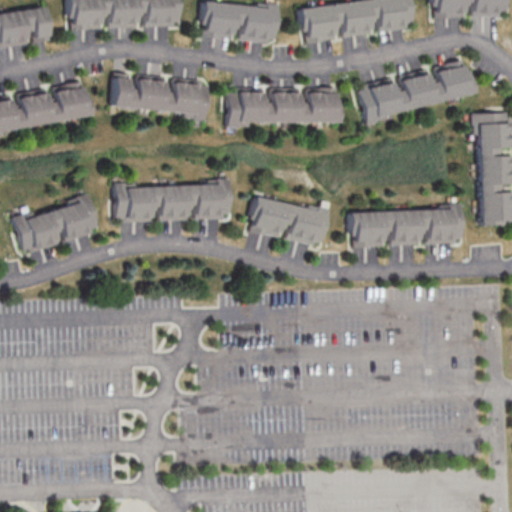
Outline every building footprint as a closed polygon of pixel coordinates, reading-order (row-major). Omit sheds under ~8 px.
[(63,0),(175,0),(176,20),(170,21),(170,25),(142,26),(142,15),(134,15),(134,26),(106,28),(105,16),(98,17),(98,28),(84,28),(84,30),(68,31),(68,19),(64,19),(63,0)] [(232,40),(271,44),(275,7),(207,0),(198,0),(195,37),(232,40)] [(293,9),(354,0),(404,0),(408,22),(402,23),(402,27),(375,31),(373,20),(365,22),(367,33),(339,37),(337,26),(330,27),(331,38),(318,40),(318,42),(302,44),(300,32),(297,32),(293,9)] [(504,17),(503,0),(426,0),(427,17),(504,17)] [(0,46),(45,42),(42,6),(0,10),(0,46)] [(470,93),(382,114),(383,118),(373,121),(362,124),(354,90),(361,89),(360,85),(387,78),(389,89),(397,87),(395,76),(422,70),(425,80),(432,79),(429,68),(443,64),(443,63),(458,59),(461,71),(465,70),(470,93)] [(107,109),(202,116),(204,79),(110,72),(107,109)] [(86,115),(0,130),(0,95),(4,95),(5,106),(14,105),(12,94),(39,89),(41,100),(49,98),(47,87),(61,85),(60,83),(76,81),(78,92),(82,92),(86,115)] [(335,122),(245,122),(245,126),(235,126),(235,127),(223,127),(223,92),(230,92),(230,88),(258,88),(258,99),(266,99),(266,88),(294,88),(294,99),(302,100),(302,88),(316,88),(316,87),(332,87),(332,99),(335,99),(335,122)] [(511,225),(511,191),(500,191),(500,184),(510,184),(510,155),(499,155),(499,149),(508,148),(508,112),(473,112),(474,225),(511,225)] [(110,186),(111,223),(151,221),(151,220),(188,219),(226,218),(225,178),(203,179),(203,183),(110,186)] [(56,245),(53,234),(59,233),(61,241),(95,233),(86,195),(10,214),(19,254),(56,245)] [(318,247),(325,209),(250,195),(243,231),(275,237),(276,229),(283,230),(281,239),(318,247)] [(346,248),(384,247),(384,246),(420,245),(420,244),(459,243),(458,202),(434,203),(434,209),(345,211),(346,248)]
